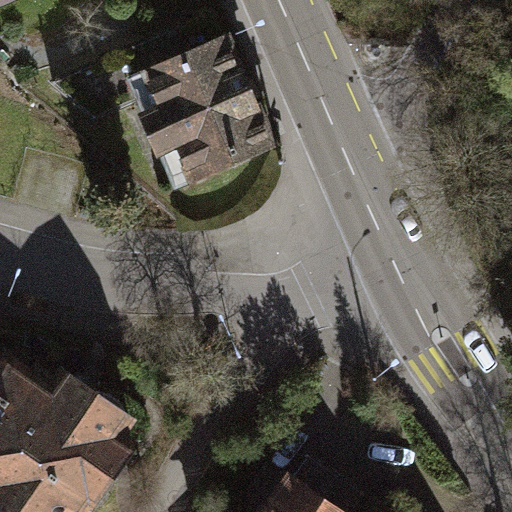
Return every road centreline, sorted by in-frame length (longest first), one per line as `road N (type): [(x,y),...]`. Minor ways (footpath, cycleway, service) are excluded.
road 1 (residential): [(0,260),(107,288),(296,304)]
road 2 (residential): [(296,304),(226,392),(162,511)]
road 3 (secondary): [(389,246),(511,437)]
road 4 (residential): [(457,0),(398,94),(340,141)]
road 5 (secondary): [(280,0),(340,141)]
